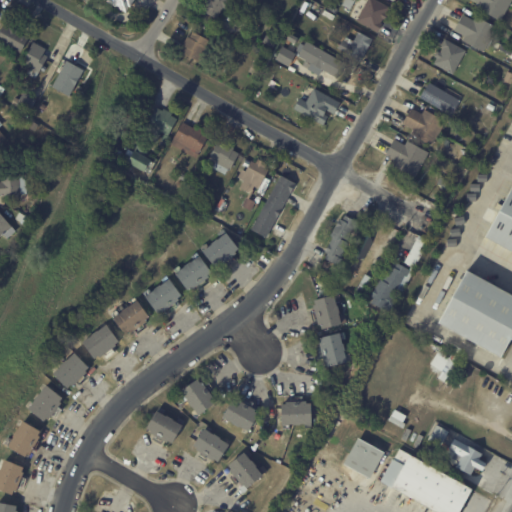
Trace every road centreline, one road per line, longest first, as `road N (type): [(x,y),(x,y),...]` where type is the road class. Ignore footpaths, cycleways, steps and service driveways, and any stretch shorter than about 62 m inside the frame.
road 1 (residential): [(61,511),(106,421),(283,269),(432,0)]
road 2 (residential): [(38,0),(438,223)]
